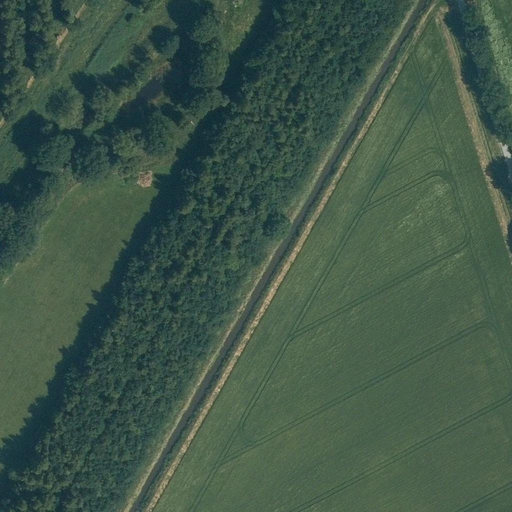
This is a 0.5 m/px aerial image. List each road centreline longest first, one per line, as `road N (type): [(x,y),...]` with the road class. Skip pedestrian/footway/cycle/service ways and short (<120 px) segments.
road 1 (track): [(54,511),(343,0)]
road 2 (track): [(0,185),(133,0)]
road 3 (unclassified): [(511,187),(462,0)]
road 4 (track): [(0,123),(84,0)]
